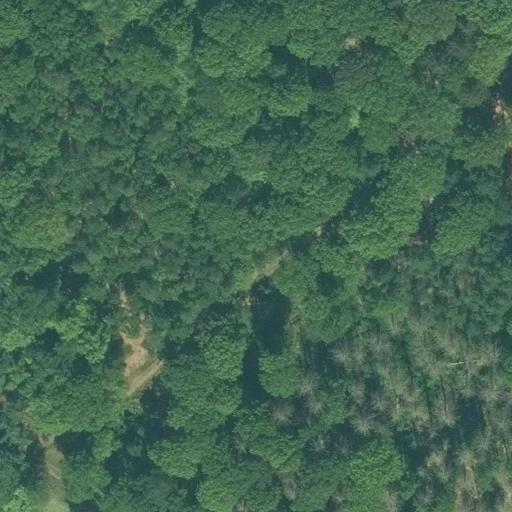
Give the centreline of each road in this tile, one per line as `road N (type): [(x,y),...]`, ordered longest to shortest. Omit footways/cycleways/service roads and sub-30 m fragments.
road 1 (track): [(310,232),(44,461)]
road 2 (track): [(511,58),(310,232)]
road 3 (track): [(511,140),(425,128),(323,0)]
